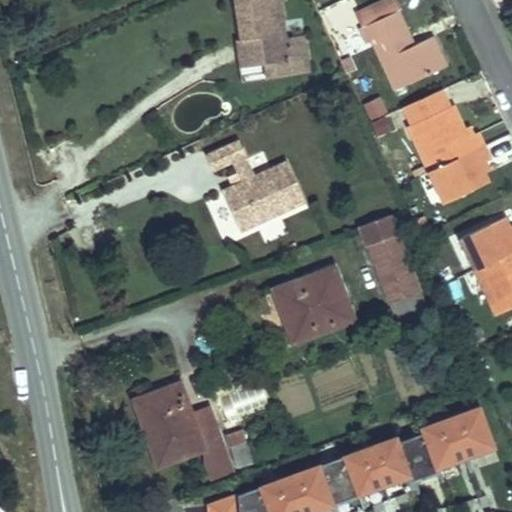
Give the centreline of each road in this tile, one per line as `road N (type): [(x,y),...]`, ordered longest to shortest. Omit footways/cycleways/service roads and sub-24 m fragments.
road 1 (unknown): [(9,239),(48,223),(225,77)]
road 2 (tertiary): [(0,201),(55,461)]
